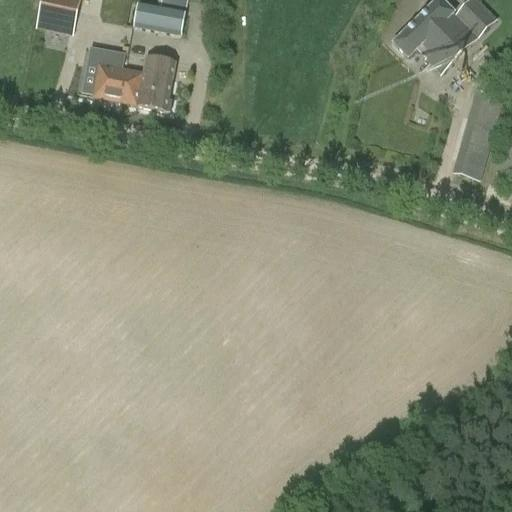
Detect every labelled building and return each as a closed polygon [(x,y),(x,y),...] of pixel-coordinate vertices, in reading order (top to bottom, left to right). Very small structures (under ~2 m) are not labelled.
[(44,0),(37,31),(71,38),(79,0),(44,0)] [(138,9),(134,32),(182,41),(188,2),(176,0),(162,0),(160,13),(138,9)] [(407,62),(417,53),(441,78),(495,26),(473,3),(455,20),(439,4),(393,48),(407,62)] [(119,108),(133,111),(139,78),(122,75),(125,59),(91,53),(88,70),(95,71),(99,72),(94,102),(93,103),(105,105),(106,109),(116,111),(119,108)] [(139,78),(133,111),(166,117),(172,84),(175,66),(146,60),(143,79),(139,78)] [(511,78),(491,73),(488,85),(508,90),(511,78)] [(476,97),(453,178),(479,186),(503,104),(476,97)] [(511,129),(495,176),(511,182),(511,129)]
